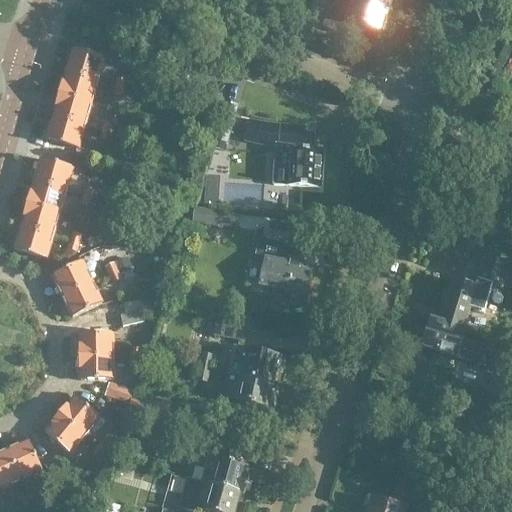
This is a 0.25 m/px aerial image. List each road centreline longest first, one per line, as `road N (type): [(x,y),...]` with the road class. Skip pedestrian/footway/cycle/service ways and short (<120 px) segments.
road 1 (residential): [(307,511),(369,318),(411,92)]
road 2 (residential): [(411,92),(158,0)]
road 3 (residential): [(0,430),(25,421),(54,388),(59,340),(29,280),(0,260)]
